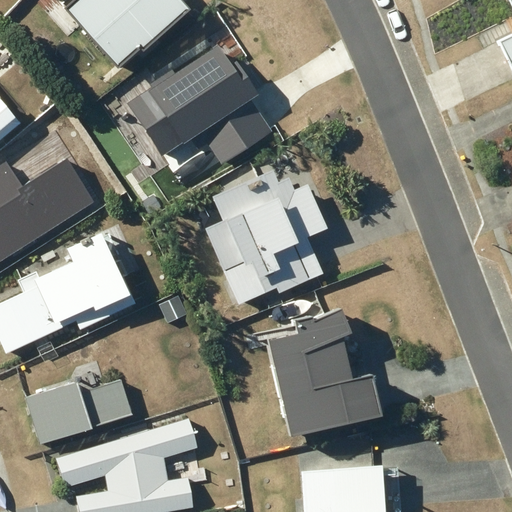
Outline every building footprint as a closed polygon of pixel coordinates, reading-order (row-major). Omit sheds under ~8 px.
[(192,8),(184,0),(72,0),(64,7),(120,70),(192,8)] [(511,0),(493,0),(511,43),(511,0)] [(0,138),(22,121),(0,94),(0,138)] [(206,225),(239,301),(278,284),(280,289),(324,270),(308,233),(327,224),(308,179),(294,185),(290,174),(279,179),(274,166),(213,192),(223,217),(206,225)] [(73,260),(34,278),(37,285),(0,301),(0,340),(3,348),(74,316),(78,323),(129,300),(119,279),(115,281),(93,235),(84,239),(82,236),(76,239),(77,242),(67,246),(73,260)] [(279,338),(301,432),(392,413),(383,372),(363,376),(351,334),(361,331),(352,308),(321,320),(321,314),(301,318),(301,332),(279,338)] [(76,378),(26,394),(41,440),(133,411),(122,376),(80,389),(76,378)] [(80,494),(82,511),(157,511),(197,505),(194,476),(171,479),(168,456),(200,448),(193,416),(57,458),(66,486),(108,475),(111,490),(80,494)] [(302,511),(375,511),(372,467),(329,470),(332,509),(302,511)]
